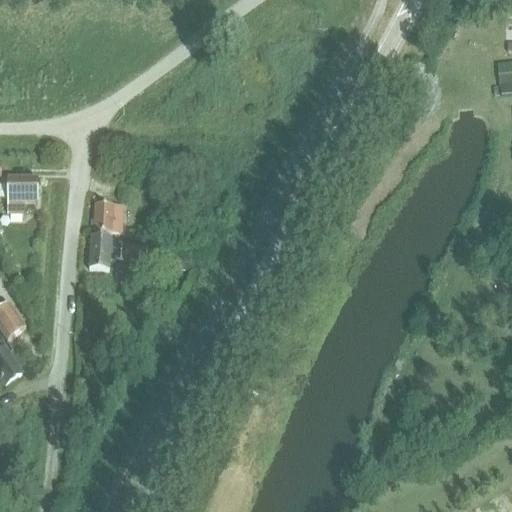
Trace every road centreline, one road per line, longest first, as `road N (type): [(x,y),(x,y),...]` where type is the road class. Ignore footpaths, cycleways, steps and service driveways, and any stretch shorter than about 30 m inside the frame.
road 1 (tertiary): [(141,511),(410,0)]
road 2 (residential): [(43,511),(80,128)]
road 3 (residential): [(253,0),(80,128)]
